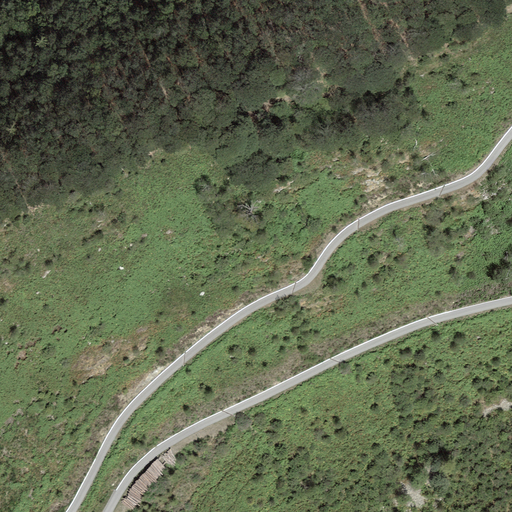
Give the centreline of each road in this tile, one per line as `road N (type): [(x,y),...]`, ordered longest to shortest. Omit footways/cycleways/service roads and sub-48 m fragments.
road 1 (unclassified): [(511,130),(460,184),(341,234),(304,283),(243,311),(152,384),(114,426),(68,511)]
road 2 (unclassified): [(106,511),(166,441),(327,362),(511,302)]
